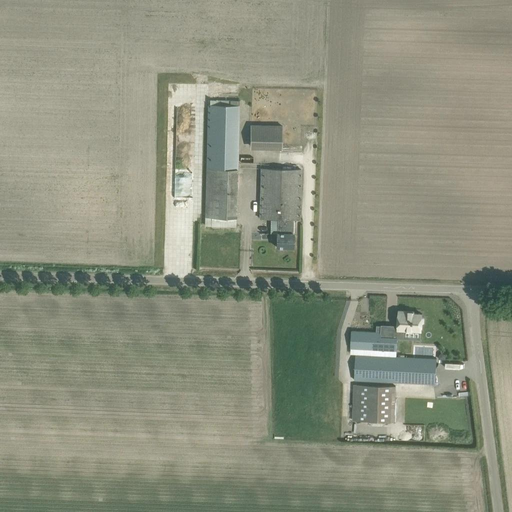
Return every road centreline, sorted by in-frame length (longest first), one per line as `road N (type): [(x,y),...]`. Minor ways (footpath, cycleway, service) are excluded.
road 1 (unclassified): [(0,275),(470,290)]
road 2 (unclassified): [(498,511),(470,290)]
